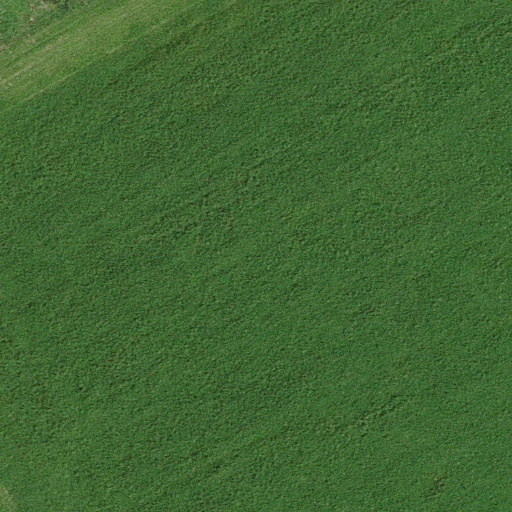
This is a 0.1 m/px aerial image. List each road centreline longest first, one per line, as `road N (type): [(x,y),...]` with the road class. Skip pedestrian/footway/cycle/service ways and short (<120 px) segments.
road 1 (secondary): [(380,511),(358,458),(332,427),(240,358),(197,300),(181,218),(162,0)]
road 2 (secondary): [(115,0),(144,309),(138,362),(117,418)]
road 3 (secondary): [(346,511),(305,443),(242,405),(174,400),(117,418)]
road 4 (motorway): [(117,418),(0,462)]
